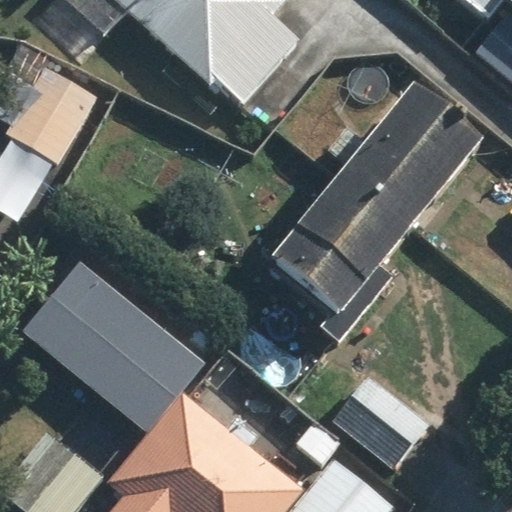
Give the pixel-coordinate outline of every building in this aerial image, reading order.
[(280,0),(104,0),(235,110),(309,24),(280,0)] [(511,27),(504,21),(472,58),(511,91),(511,27)] [(4,139),(59,173),(100,108),(45,74),(4,139)] [(420,98),(273,271),(345,332),(492,159),(420,98)] [(84,268),(25,343),(147,439),(207,365),(84,268)] [(361,383),(333,428),(401,471),(429,426),(361,383)] [(89,511),(105,491),(141,445),(84,401),(5,504),(15,511),(89,511)] [(286,511),(300,494),(191,414),(117,511),(286,511)] [(318,511),(388,511),(347,478),(318,511)]
